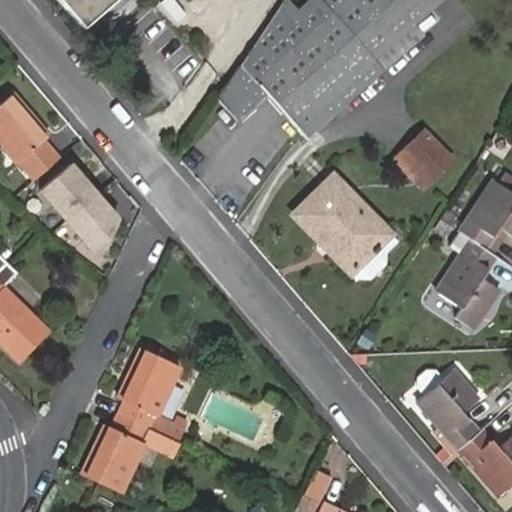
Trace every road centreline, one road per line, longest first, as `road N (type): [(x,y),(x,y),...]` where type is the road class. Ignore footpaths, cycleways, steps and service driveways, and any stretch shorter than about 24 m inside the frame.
road 1 (residential): [(6,0),(443,511)]
road 2 (residential): [(11,511),(124,300)]
